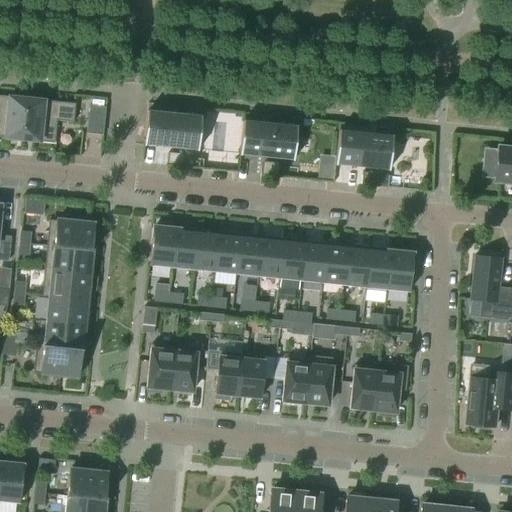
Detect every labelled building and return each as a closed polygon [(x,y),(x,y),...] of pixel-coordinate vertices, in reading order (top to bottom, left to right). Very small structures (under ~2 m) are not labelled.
[(4,138),(22,140),(26,98),(0,95),(0,138),(4,139),(4,138)] [(26,98),(22,140),(39,142),(54,144),(56,128),(55,128),(56,121),(73,122),(75,104),(26,98)] [(86,133),(102,135),(105,107),(89,105),(86,133)] [(201,116),(196,116),(196,114),(185,113),(185,115),(147,111),(143,145),(197,150),(201,116)] [(301,127),(313,128),(314,120),(301,119),(301,127)] [(280,123),(280,125),(242,121),(239,155),(293,160),(296,126),(292,126),(292,124),(280,123)] [(376,133),(376,135),(338,131),(334,165),(388,170),(392,136),(387,136),(387,134),(376,133)] [(511,148),(497,147),(494,182),(511,183),(511,148)] [(167,162),(182,164),(183,154),(168,153),(167,162)] [(243,155),(241,167),(295,176),(297,165),(243,155)] [(387,187),(388,175),(362,172),(360,184),(387,187)] [(46,244),(91,249),(92,236),(93,236),(94,224),(80,223),(49,220),(46,244)] [(175,229),(153,227),(149,265),(171,267),(175,229)] [(188,228),(187,231),(175,229),(171,267),(193,269),(197,229),(188,228)] [(197,229),(193,269),(214,272),(218,234),(206,233),(206,230),(197,229)] [(21,231),(19,242),(29,243),(30,232),(21,231)] [(235,274),(240,234),(230,233),(230,235),(218,234),(214,272),(235,274)] [(257,276),(261,238),(249,237),(249,235),(240,234),(235,274),(257,276)] [(0,260),(8,261),(10,236),(0,235),(0,260)] [(278,278),(283,238),(273,237),(273,240),(261,238),(257,276),(278,278)] [(300,280),(304,243),(292,241),(292,239),(283,238),(278,278),(300,280)] [(304,243),(300,280),(321,283),(326,242),(316,241),(316,244),(304,243)] [(29,243),(19,242),(18,255),(28,256),(29,243)] [(326,242),(321,283),(343,285),(347,247),(335,246),(335,243),(326,242)] [(91,249),(46,244),(43,271),(91,276),(93,263),(90,263),(91,249)] [(347,247),(343,285),(364,287),(369,247),(359,246),(359,248),(347,247)] [(369,247),(364,287),(386,289),(390,252),(378,250),(378,248),(369,247)] [(390,252),(386,289),(408,292),(412,254),(390,252)] [(470,299),(468,316),(478,317),(511,320),(511,306),(511,288),(498,287),(501,259),(495,258),(495,256),(480,254),(479,257),(474,256),(469,299),(470,299)] [(41,296),(86,301),(87,288),(90,289),(91,276),(43,271),(41,296)] [(15,281),(14,293),(24,294),(25,282),(15,281)] [(0,305),(6,306),(8,290),(0,288),(0,305)] [(153,302),(167,303),(168,293),(154,291),(153,302)] [(24,294),(14,293),(13,305),(22,306),(24,294)] [(182,294),(168,293),(167,303),(181,304),(182,294)] [(84,313),(86,301),(41,296),(41,297),(48,298),(46,321),(38,320),(38,321),(86,326),(87,313),(84,313)] [(196,306),(210,307),(211,297),(197,296),(196,306)] [(210,307),(224,309),(226,299),(211,297),(210,307)] [(239,310),(253,312),(254,302),(241,300),(239,310)] [(268,303),(254,302),(253,312),(267,313),(268,303)] [(155,308),(144,307),(142,324),(153,325),(154,325),(155,308)] [(325,319),(339,321),(340,310),(326,309),(325,319)] [(354,312),(340,310),(339,321),(353,322),(354,312)] [(291,322),(296,322),(297,312),(283,311),(282,315),(282,321),(291,322)] [(198,320),(210,322),(211,314),(199,312),(198,320)] [(296,322),(310,324),(311,314),(297,312),(296,322)] [(382,325),(383,315),(369,313),(368,324),(382,325)] [(223,315),(211,314),(210,322),(222,323),(223,315)] [(397,316),(383,315),(382,325),(396,326),(397,316)] [(266,327),(278,329),(279,321),(267,319),(266,327)] [(80,352),(82,338),(85,338),(86,326),(38,321),(36,347),(80,352)] [(290,330),(291,322),(282,321),(279,321),(278,329),(290,330)] [(32,340),(35,327),(20,324),(17,337),(32,340)] [(153,325),(142,324),(141,332),(153,333),(153,325)] [(345,335),(346,328),(334,326),(333,334),(345,335)] [(346,328),(345,335),(357,337),(358,329),(346,328)] [(4,330),(3,344),(13,345),(14,331),(4,330)] [(410,334),(398,333),(397,341),(410,342),(410,334)] [(11,355),(13,345),(3,344),(2,354),(11,355)] [(169,389),(173,346),(151,344),(146,387),(147,387),(146,391),(161,393),(161,389),(169,389)] [(173,346),(169,389),(180,390),(180,391),(191,392),(191,391),(191,392),(196,348),(173,346)] [(80,352),(36,347),(33,372),(64,375),(64,376),(78,377),(80,365),(79,365),(80,352)] [(237,396),(241,353),(218,351),(214,394),(214,398),(228,400),(229,395),(237,396)] [(241,353),(237,396),(248,397),(248,398),(259,399),(259,398),(264,356),(241,353)] [(309,355),(308,360),(304,403),(316,404),(316,405),(327,406),(332,358),(309,355)] [(293,402),(304,403),(308,360),(287,358),(282,401),(293,402)] [(469,378),(464,424),(471,424),(471,427),(487,430),(487,426),(494,427),(496,409),(511,411),(511,402),(511,374),(490,372),(490,367),(470,364),(469,378)] [(354,365),(349,408),(350,408),(361,409),(372,410),(376,367),(354,365)] [(376,367),(372,410),(380,411),(379,415),(394,417),(394,412),(397,390),(405,391),(407,366),(398,365),(398,369),(376,367)] [(0,464),(0,500),(19,503),(23,465),(0,463),(0,464)] [(69,469),(66,495),(104,499),(105,485),(106,485),(107,472),(93,471),(93,472),(69,469)] [(45,481),(35,480),(34,492),(44,493),(45,481)] [(293,511),(295,493),(270,490),(268,511),(293,511)] [(34,492),(33,504),(43,505),(44,493),(34,492)] [(295,493),(293,511),(318,511),(320,495),(295,493)] [(64,511),(105,511),(106,511),(102,511),(104,499),(66,495),(64,511)] [(369,511),(370,500),(346,498),(344,511),(369,511)] [(370,500),(369,511),(394,511),(395,503),(370,500)]
